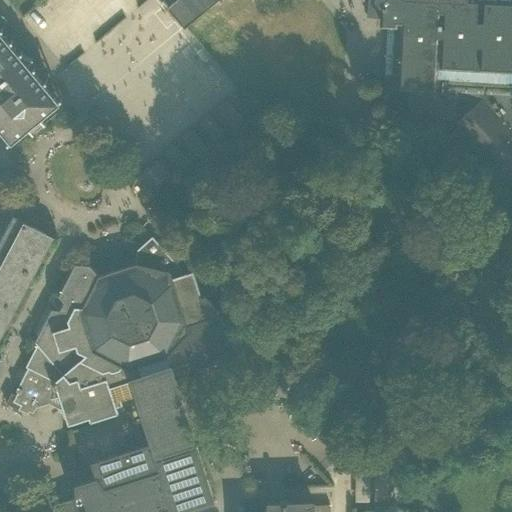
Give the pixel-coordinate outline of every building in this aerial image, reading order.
[(162,0),(184,25),(214,0),(162,0)] [(435,89),(437,79),(511,82),(511,0),(367,0),(367,17),(379,18),(380,27),(387,27),(383,101),(401,102),(401,88),(435,89)] [(0,129),(11,142),(58,102),(0,32),(0,129)] [(427,111),(453,125),(495,170),(511,152),(511,82),(437,79),(435,89),(401,88),(401,102),(383,101),(408,128),(427,111)] [(12,215),(0,237),(0,337),(53,236),(12,215)] [(122,406),(120,400),(133,395),(129,380),(171,366),(189,361),(202,367),(216,359),(220,355),(228,345),(233,337),(234,329),(234,325),(204,295),(201,296),(193,270),(179,275),(181,268),(152,236),(137,250),(136,263),(99,275),(90,265),(74,263),(59,295),(51,295),(34,331),(38,336),(35,342),(36,345),(26,366),(27,368),(15,391),(17,392),(13,401),(20,405),(18,409),(27,413),(29,411),(35,409),(36,407),(48,404),(61,410),(63,418),(66,419),(68,424),(89,418),(90,422),(118,413),(116,407),(122,406)] [(171,366),(129,380),(133,395),(149,441),(172,511),(182,511),(216,501),(171,366)] [(75,484),(75,497),(80,511),(172,511),(149,441),(90,459),(95,477),(75,484)] [(80,511),(75,497),(29,511),(80,511)] [(315,511),(315,499),(237,503),(237,511),(315,511)]
